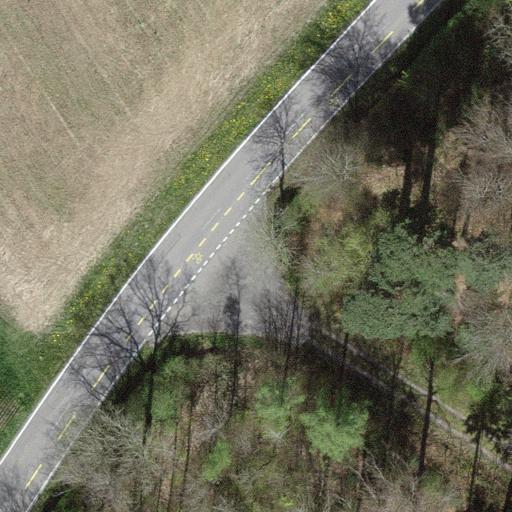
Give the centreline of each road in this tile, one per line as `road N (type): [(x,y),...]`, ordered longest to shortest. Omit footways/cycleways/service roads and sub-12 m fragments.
road 1 (tertiary): [(408,0),(183,246),(0,508)]
road 2 (track): [(183,246),(326,348),(511,461)]
